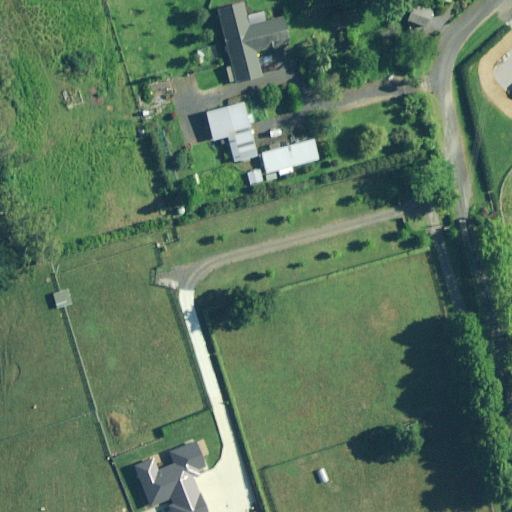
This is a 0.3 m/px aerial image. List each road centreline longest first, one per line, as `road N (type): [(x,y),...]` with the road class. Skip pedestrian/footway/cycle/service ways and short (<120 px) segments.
road 1 (track): [(511,424),(466,195)]
road 2 (unclassified): [(466,195),(443,73),(457,39),(496,0)]
